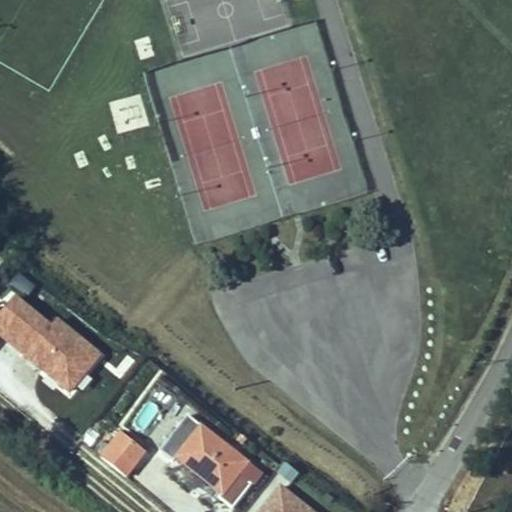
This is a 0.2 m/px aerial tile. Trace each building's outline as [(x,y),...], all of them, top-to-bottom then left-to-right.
[(0,341),(70,393),(99,353),(13,290),(0,307),(0,341)] [(200,381),(192,389),(215,408),(223,398),(200,381)] [(188,442),(213,414),(201,403),(176,432),(188,442)] [(283,474),(213,414),(188,442),(182,449),(195,460),(199,455),(244,495),(242,497),(254,508),(283,474)] [(167,454),(142,433),(121,457),(146,479),(167,454)]
